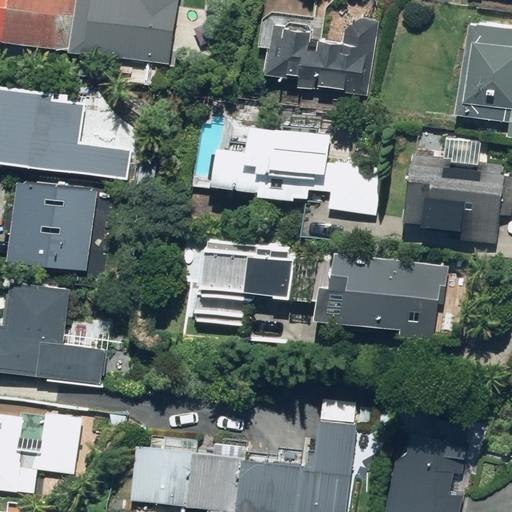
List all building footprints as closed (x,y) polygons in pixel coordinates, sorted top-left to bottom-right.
[(0,0),(0,35),(76,47),(82,0),(0,0)] [(82,0),(76,47),(173,61),(175,47),(211,52),(217,13),(181,7),(181,0),(82,0)] [(511,17),(475,13),(462,107),(511,113),(511,130),(511,134),(511,17)] [(317,45),(318,18),(275,16),(272,70),(305,72),(305,84),(376,88),(380,22),(352,20),(351,36),(326,34),(326,45),(317,45)] [(87,131),(92,88),(4,77),(0,114),(0,154),(131,170),(135,137),(87,131)] [(379,209),(387,165),(335,157),(340,127),(263,114),(258,145),(228,140),(222,176),(266,183),(266,189),(301,194),(301,191),(314,193),(316,183),(339,187),(336,202),(379,209)] [(511,157),(484,155),(486,136),(450,133),(449,146),(419,144),(412,215),(465,219),(463,233),(505,237),(511,162),(511,157)] [(24,174),(13,255),(94,266),(105,185),(24,174)] [(188,318),(251,321),(253,287),(296,289),(299,241),(193,235),(188,318)] [(339,279),(329,278),(326,316),(447,326),(453,256),(342,246),(339,279)] [(71,334),(78,282),(19,275),(14,313),(0,311),(0,362),(111,377),(116,340),(71,334)] [(456,487),(476,403),(421,390),(392,511),(469,511),(474,491),(456,487)] [(322,457),(247,447),(239,505),(291,511),(364,511),(379,399),(330,393),(322,457)] [(0,485),(41,489),(43,467),(82,471),(88,415),(0,406),(0,485)] [(139,437),(134,495),(190,500),(195,442),(139,437)]
